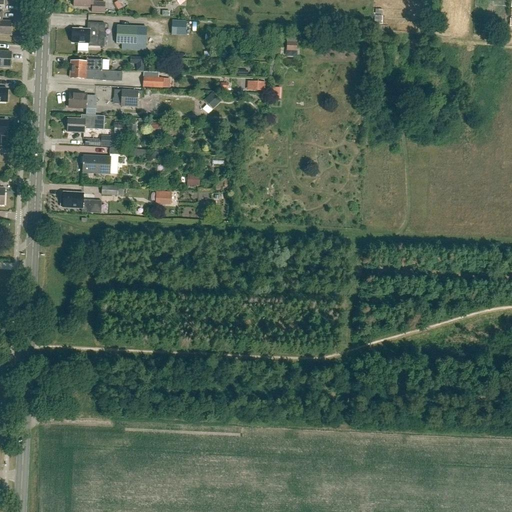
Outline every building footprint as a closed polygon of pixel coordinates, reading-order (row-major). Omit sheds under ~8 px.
[(73,0),(73,7),(92,8),(92,13),(104,14),(104,3),(96,3),(93,3),(92,0),(73,0)] [(0,34),(10,35),(10,22),(1,22),(1,11),(0,11),(0,34)] [(172,33),(185,34),(186,22),(172,21),(172,33)] [(103,47),(104,24),(88,24),(87,30),(72,29),(71,44),(78,44),(88,44),(88,46),(103,47)] [(116,44),(147,45),(148,28),(117,27),(116,44)] [(78,44),(78,52),(88,52),(88,46),(88,44),(78,44)] [(0,67),(10,68),(10,53),(0,52),(0,67)] [(145,72),(145,58),(130,57),(130,64),(136,65),(136,72),(145,72)] [(70,70),(86,71),(101,72),(101,71),(102,71),(102,61),(86,60),(86,62),(71,62),(70,70)] [(101,72),(86,71),(70,70),(70,79),(86,80),(86,79),(100,79),(100,81),(113,82),(113,72),(101,72)] [(163,79),(153,79),(153,88),(163,88),(163,79)] [(254,82),(253,91),(265,91),(265,83),(254,82)] [(271,88),(271,99),(279,99),(280,88),(271,88)] [(137,108),(138,91),(121,90),(120,107),(137,108)] [(212,92),(206,98),(213,105),(219,99),(212,92)] [(95,109),(96,97),(86,97),(86,96),(69,95),(68,108),(95,109)] [(102,130),(103,117),(82,116),(81,120),(68,119),(68,132),(84,133),(84,129),(102,130)] [(131,137),(132,124),(114,123),(114,136),(131,137)] [(101,140),(89,140),(89,146),(100,147),(110,147),(111,137),(101,136),(101,140)] [(111,159),(110,174),(117,175),(118,155),(111,155),(111,159)] [(110,174),(111,159),(83,157),(82,173),(110,174)] [(189,186),(198,186),(199,176),(189,176),(189,186)] [(123,196),(124,188),(117,188),(117,187),(102,187),(101,195),(117,197),(117,196),(123,196)] [(171,205),(171,192),(155,192),(155,205),(171,205)] [(83,194),(63,193),(63,194),(61,194),(61,207),(63,207),(63,208),(82,209),(82,213),(101,214),(101,202),(83,201),(83,194)]
